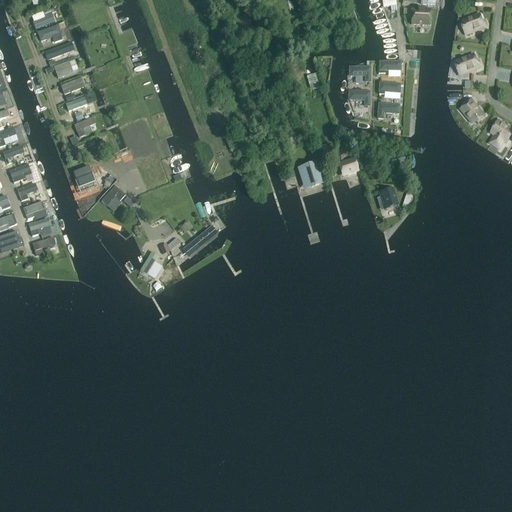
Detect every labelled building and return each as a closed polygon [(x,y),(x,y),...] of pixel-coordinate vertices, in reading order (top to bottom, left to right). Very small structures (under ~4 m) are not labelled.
[(31,0),(23,3),(26,10),(44,2),(43,0),(31,0)] [(53,8),(46,10),(48,16),(28,24),(31,31),(58,21),(53,8)] [(412,10),(411,16),(411,27),(426,27),(430,27),(431,11),(412,10)] [(464,27),(467,35),(487,28),(484,22),(482,23),(479,15),(465,20),(467,26),(464,27)] [(58,39),(52,26),(34,35),(40,48),(58,39)] [(70,45),(44,50),(46,61),(72,55),(70,45)] [(461,76),(481,68),(478,63),(476,63),(473,55),(459,61),(461,66),(458,68),(461,76)] [(399,72),(400,70),(400,63),(380,62),(380,71),(380,74),(385,74),(385,71),(394,71),(395,72),(399,72)] [(50,70),(55,81),(71,74),(66,63),(50,70)] [(370,68),(349,68),(349,77),(350,77),(354,77),(355,76),(365,76),(365,83),(370,83),(370,68)] [(81,80),(60,88),(64,96),(84,88),(81,80)] [(394,94),(398,94),(399,93),(400,85),(380,84),(379,92),(379,95),(384,95),(384,92),(394,93),(394,94)] [(0,107),(9,106),(5,92),(0,93),(0,107)] [(349,100),(349,101),(354,101),(355,100),(364,101),(364,107),(369,107),(369,93),(349,92),(349,100)] [(82,100),(65,106),(67,112),(84,106),(82,100)] [(483,115),(470,100),(466,104),(467,105),(461,111),(470,122),(475,119),(477,121),(483,115)] [(398,115),(399,105),(378,104),(378,119),(383,120),(383,114),(398,115)] [(0,124),(10,121),(7,113),(0,115),(0,124)] [(89,134),(87,129),(92,126),(88,119),(72,128),(77,139),(89,134)] [(511,135),(511,130),(498,122),(491,134),(495,137),(492,141),(501,147),(504,143),(506,144),(511,135)] [(9,127),(0,130),(0,148),(3,147),(1,142),(13,137),(9,127)] [(285,135),(288,150),(297,149),(294,134),(285,135)] [(325,154),(325,153),(326,154),(331,152),(329,147),(328,144),(322,146),(325,154)] [(17,146),(0,154),(4,161),(21,154),(17,146)] [(347,172),(348,176),(358,172),(354,160),(338,165),(341,174),(347,172)] [(26,220),(49,212),(32,163),(6,172),(11,186),(31,179),(33,185),(15,191),(20,204),(38,198),(40,204),(23,210),(26,220)] [(93,164),(79,184),(87,189),(101,169),(93,164)] [(315,164),(298,169),(304,190),(322,185),(315,164)] [(108,178),(104,184),(109,188),(114,181),(108,178)] [(191,216),(180,180),(167,184),(177,220),(191,216)] [(125,199),(114,190),(101,203),(114,214),(121,206),(120,205),(125,199)] [(393,190),(379,194),(381,199),(376,200),(380,213),(398,207),(393,190)] [(404,195),(400,209),(406,210),(410,197),(404,195)] [(163,237),(176,268),(227,230),(215,213),(163,237)] [(44,216),(46,223),(53,221),(51,214),(44,216)] [(28,233),(48,230),(47,222),(27,225),(28,233)] [(149,242),(160,238),(156,228),(145,232),(149,242)] [(15,236),(0,237),(0,250),(8,249),(8,245),(17,244),(15,236)] [(33,255),(52,248),(49,240),(30,246),(33,255)] [(16,253),(23,251),(21,245),(14,248),(16,253)] [(166,245),(161,248),(164,254),(169,252),(166,245)]
